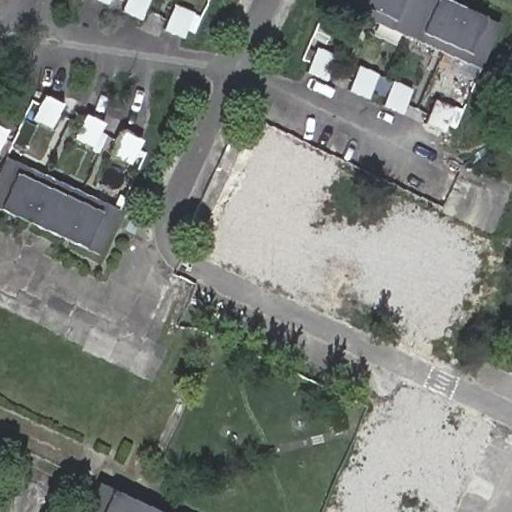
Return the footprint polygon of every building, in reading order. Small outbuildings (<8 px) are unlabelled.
[(81,0),(106,10),(109,0),(81,0)] [(130,0),(123,18),(143,27),(154,3),(147,0),(130,0)] [(339,0),(331,0),(328,7),(364,23),(369,12),(339,0)] [(339,0),(369,12),(374,0),(339,0)] [(402,40),(419,0),(407,0),(397,25),(369,12),(364,23),(402,40)] [(374,0),(369,12),(397,25),(407,0),(374,0)] [(421,48),(441,5),(429,0),(419,0),(402,40),(421,48)] [(461,13),(441,5),(421,48),(443,57),(461,13)] [(170,12),(161,34),(181,43),(186,34),(192,19),(170,12)] [(501,29),(461,13),(443,57),(481,74),(501,29)] [(314,52),(303,77),(326,87),(337,60),(314,52)] [(351,69),(341,94),(361,103),(373,77),(351,69)] [(379,111),(388,115),(397,88),(390,85),(379,111)] [(397,88),(388,115),(402,120),(413,95),(397,88)] [(54,135),(65,111),(42,100),(30,125),(54,135)] [(422,128),(443,136),(448,128),(453,111),(431,103),(422,128)] [(90,151),(101,128),(78,117),(67,141),(90,151)] [(215,251),(283,280),(337,153),(285,130),(269,167),(253,160),(215,251)] [(133,171),(139,157),(143,147),(117,135),(107,159),(133,171)] [(0,215),(21,225),(40,184),(0,166),(0,215)] [(21,225),(61,242),(79,201),(40,184),(21,225)] [(79,201),(61,242),(98,258),(117,218),(79,201)] [(459,337),(497,246),(404,208),(395,228),(379,221),(349,292),(459,337)] [(442,511),(481,409),(407,381),(357,511),(442,511)] [(0,437),(6,441),(11,434),(0,428),(0,437)] [(145,511),(151,501),(112,483),(97,511),(145,511)] [(172,511),(151,501),(145,511),(172,511)]
